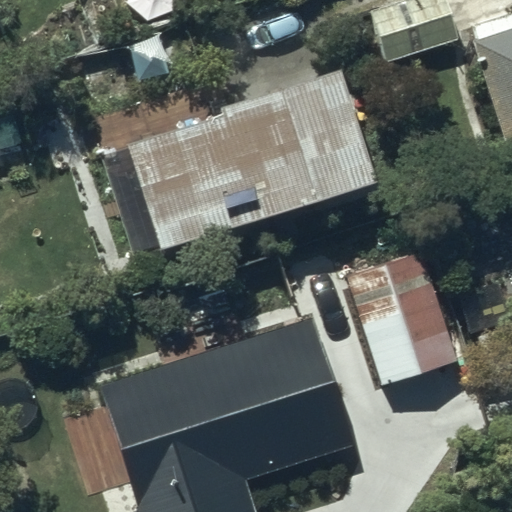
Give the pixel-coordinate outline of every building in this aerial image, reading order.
[(403,0),(370,11),(385,59),(452,38),(440,0),(403,0)] [(511,26),(463,41),(500,158),(511,154),(511,26)] [(110,134),(146,248),(355,182),(319,69),(110,134)] [(417,252),(335,275),(369,386),(450,361),(417,252)] [(342,447),(302,316),(83,382),(122,511),(246,511),(237,479),(342,447)]
